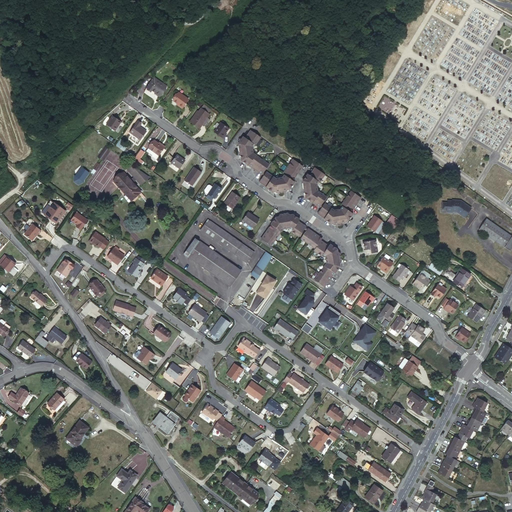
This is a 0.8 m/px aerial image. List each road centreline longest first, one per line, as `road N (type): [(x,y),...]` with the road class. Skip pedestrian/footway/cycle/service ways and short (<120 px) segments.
road 1 (residential): [(470,366),(432,321),(355,266),(341,240),(239,177),(216,149),(192,145),(129,99)]
road 2 (residential): [(214,347),(68,245),(42,271)]
road 3 (residential): [(322,380),(291,427),(276,431),(214,387),(207,356),(214,347)]
road 4 (residential): [(139,427),(42,271)]
road 5 (residential): [(139,427),(58,369),(23,370)]
road 6 (residential): [(322,380),(423,453)]
